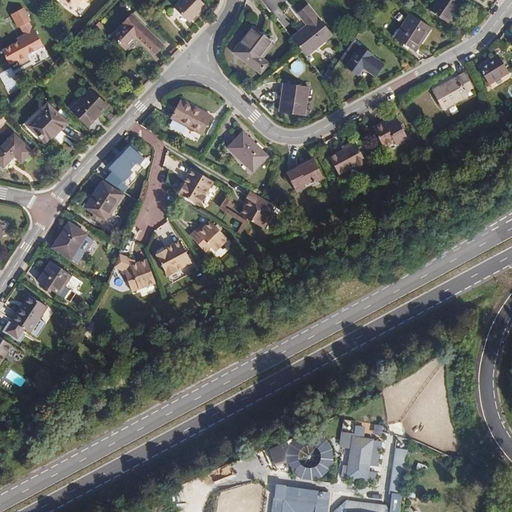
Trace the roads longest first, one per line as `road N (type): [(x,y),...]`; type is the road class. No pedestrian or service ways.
road 1 (primary): [(511,229),(0,506)]
road 2 (primary): [(32,511),(511,257)]
road 3 (residential): [(511,2),(477,42),(297,139),(273,132),(191,59)]
road 4 (primary): [(511,448),(491,415),(487,386),(511,309)]
road 5 (residential): [(125,121),(163,146),(144,227)]
